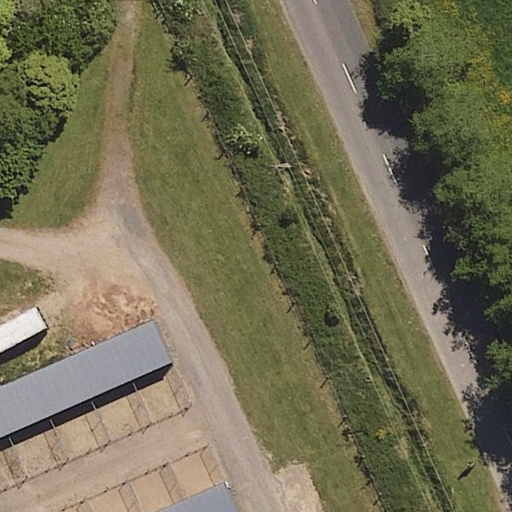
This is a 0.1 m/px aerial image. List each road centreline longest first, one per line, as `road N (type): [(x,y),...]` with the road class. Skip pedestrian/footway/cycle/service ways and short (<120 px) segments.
road 1 (unknown): [(125,0),(113,127),(120,185),(262,511)]
road 2 (tertiary): [(511,438),(317,0)]
road 3 (unknown): [(0,511),(220,415)]
